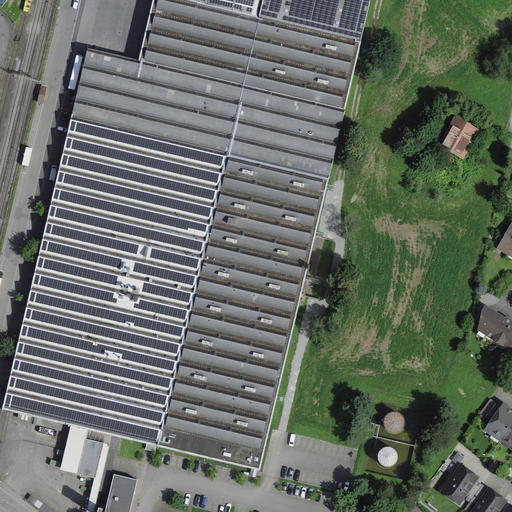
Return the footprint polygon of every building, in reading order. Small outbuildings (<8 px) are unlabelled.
[(153,0),(138,62),(98,52),(88,50),(2,409),(9,411),(259,470),(269,428),(361,40),(370,0),(153,0)] [(439,113),(435,116),(447,124),(450,120),(439,113)] [(473,135),(475,131),(457,121),(449,135),(446,133),(440,143),(461,155),(471,137),(473,139),(475,136),(473,135)] [(511,252),(511,226),(499,248),(510,255),(511,252)] [(511,349),(511,322),(505,318),(504,319),(484,307),(482,310),(479,327),(488,332),(490,329),(496,333),(493,338),(511,349)] [(488,429),(502,438),(511,423),(511,411),(505,406),(488,429)] [(378,413),(373,411),(370,423),(376,424),(379,425),(382,413),(378,413)] [(384,421),(385,426),(387,430),(391,432),(395,433),(399,431),(403,428),(404,424),(404,420),(402,416),(398,413),(394,413),(389,414),(386,417),(384,421)] [(511,423),(502,438),(511,445),(511,423)] [(86,439),(77,474),(95,478),(104,443),(86,439)] [(376,457),(377,461),(379,465),(383,467),(387,468),(392,466),(395,463),(396,459),(396,455),(394,451),(390,449),(386,448),(382,449),(378,452),(376,457)] [(471,481),(474,478),(465,472),(466,472),(461,468),(447,488),(460,497),(463,493),(472,499),(479,489),(480,488),(471,481)] [(129,511),(137,480),(114,474),(104,511),(129,511)] [(494,495),(489,492),(487,494),(479,489),(472,499),(470,501),(478,507),(475,511),(495,511),(500,506),(499,505),(502,502),(493,496),(494,495)]
